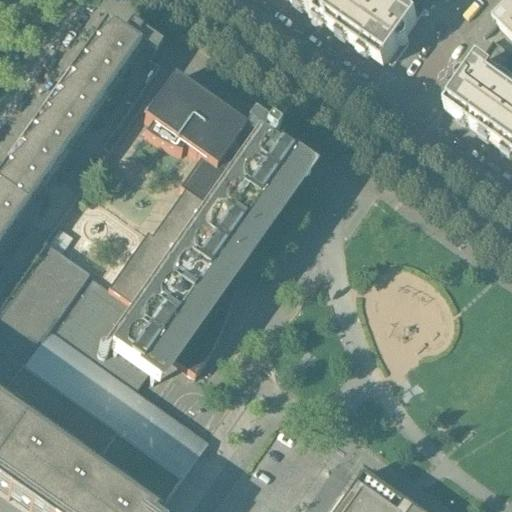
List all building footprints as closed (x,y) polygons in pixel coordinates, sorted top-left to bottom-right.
[(283,0),(325,29),(337,38),(384,71),(387,66),(398,50),(399,51),(401,52),(403,52),(406,51),(407,49),(406,39),(417,23),(404,14),(404,13),(404,12),(403,13),(394,7),(395,6),(394,6),(393,6),(384,0),(283,0)] [(511,3),(492,24),(511,43),(511,3)] [(45,336),(85,280),(44,250),(135,121),(165,79),(148,67),(149,65),(153,68),(159,59),(119,31),(112,41),(103,35),(0,180),(0,498),(19,511),(163,511),(181,487),(190,474),(197,465),(207,450),(134,399),(45,336)] [(511,89),(502,83),(502,82),(501,82),(492,76),(493,75),(492,75),(491,76),(478,66),(467,82),(457,84),(457,85),(456,86),(456,87),(456,89),(456,90),(457,91),(458,93),(459,93),(445,114),(468,130),(480,139),(511,161),(511,89)] [(238,271),(239,265),(240,260),(241,254),(243,246),(244,241),(256,207),(257,205),(261,197),(263,192),(266,187),(271,179),(274,174),(278,168),(282,162),(267,152),(259,146),(242,134),(212,176),(199,166),(179,194),(183,198),(150,244),(146,241),(107,296),(88,282),(85,280),(45,336),(134,399),(160,361),(193,384),(197,378),(201,372),(205,366),(209,360),(212,354),(215,348),(218,341),(221,335),(223,328),(225,323),(227,318),(229,312),(231,307),(232,302),(233,296),(234,291),(235,285),(236,280),(238,271)] [(72,242),(60,234),(50,249),(61,257),(72,242)] [(404,511),(396,506),(360,480),(355,487),(351,493),(337,511),(404,511)]
